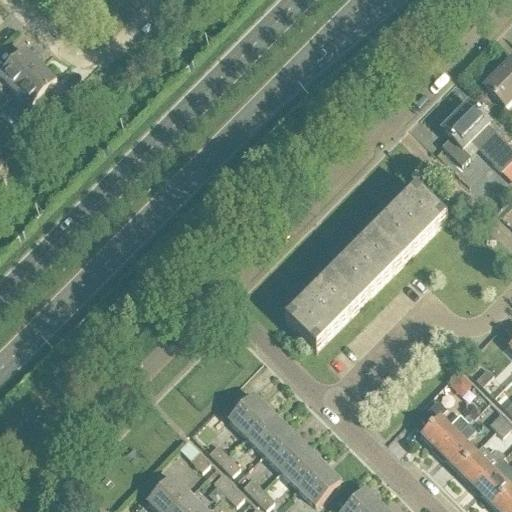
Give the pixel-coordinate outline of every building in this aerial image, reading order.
[(0,96),(5,91),(15,100),(41,73),(25,57),(5,78),(0,72),(0,96)] [(511,67),(485,95),(506,115),(511,108),(511,67)] [(41,73),(15,100),(24,109),(13,121),(33,140),(57,117),(49,109),(52,107),(46,101),(57,89),(41,73)] [(463,158),(472,149),(502,179),(511,169),(511,155),(489,132),(491,130),(470,110),(442,137),(448,143),(438,152),(458,172),(468,163),(463,158)] [(285,328),(317,360),(448,228),(417,196),(285,328)] [(488,376),(477,387),(483,394),(495,383),(488,376)] [(230,429),(248,446),(273,421),(255,403),(250,407),(251,408),(230,429)] [(421,443),(439,461),(469,431),(461,422),(449,434),(440,425),(447,418),(438,409),(421,426),(430,434),(421,443)] [(248,446),(265,463),(290,438),(273,421),(248,446)] [(490,432),(497,439),(508,427),(502,421),(490,432)] [(511,431),(508,427),(497,439),(503,445),(511,436),(511,431)] [(439,461),(457,478),(476,460),(465,449),(477,438),(469,431),(439,461)] [(265,463),(282,480),(307,455),(290,438),(265,463)] [(210,461),(221,472),(230,464),(219,453),(210,461)] [(483,453),(476,460),(457,478),(475,496),(503,467),(506,465),(498,457),(493,462),(483,453)] [(282,480),(299,497),(324,472),(307,455),(282,480)] [(192,468),(203,479),(211,471),(200,460),(192,468)] [(230,464),(221,472),(233,483),(241,475),(230,464)] [(490,511),(493,511),(511,495),(511,493),(511,476),(503,467),(475,496),(490,511)] [(324,472),(299,497),(313,511),(318,511),(341,489),(340,489),(340,488),(324,472)] [(214,491),(226,502),(234,493),(223,482),(214,491)] [(149,511),(181,511),(191,503),(174,486),(149,510),(149,511)] [(244,495),(256,506),(264,498),(253,486),(244,495)] [(234,493),(226,502),(235,511),(238,511),(245,505),(234,493)] [(511,511),(511,495),(493,511),(511,511)] [(351,511),(381,511),(366,497),(362,501),(362,502),(351,511)] [(264,498),(256,506),(261,511),(272,511),(275,509),(264,498)] [(181,511),(200,511),(191,503),(181,511)]
